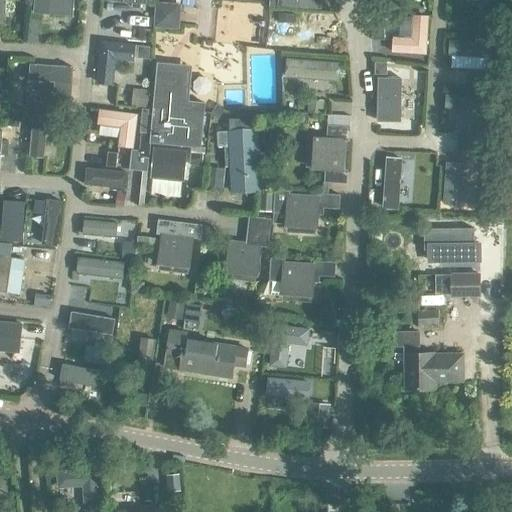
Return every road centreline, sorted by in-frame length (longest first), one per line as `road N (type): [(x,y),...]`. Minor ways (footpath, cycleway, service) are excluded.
road 1 (residential): [(362,144),(338,473)]
road 2 (unclassified): [(338,473),(39,421)]
road 3 (residential): [(39,421),(71,185)]
road 4 (residential): [(439,0),(430,145),(362,144)]
road 5 (residential): [(92,0),(71,185)]
road 6 (unclassified): [(511,468),(338,473)]
road 7 (residential): [(362,144),(356,32),(345,0)]
